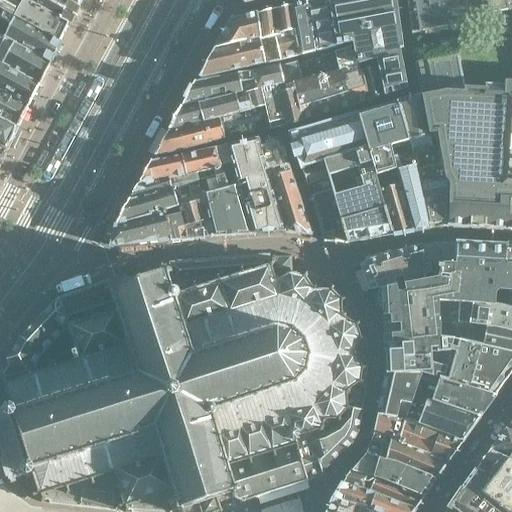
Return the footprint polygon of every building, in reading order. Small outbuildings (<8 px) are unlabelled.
[(25,0),(0,0),(0,9),(59,43),(60,43),(68,26),(29,2),(25,0)] [(77,8),(63,0),(29,0),(29,2),(68,26),(77,8)] [(338,50),(327,0),(315,0),(306,3),(311,26),(315,25),(321,54),(338,50)] [(402,49),(400,33),(395,0),(327,0),(338,50),(356,47),(357,52),(361,68),(377,64),(384,96),(407,89),(399,50),(402,49)] [(451,26),(446,0),(406,0),(411,34),(412,48),(443,40),(441,28),(451,26)] [(511,10),(511,0),(446,0),(451,26),(463,24),(462,19),(490,14),(511,10)] [(321,54),(315,25),(311,26),(306,3),(290,7),(301,58),(321,54)] [(301,58),(290,7),(277,10),(257,15),(234,21),(233,20),(227,30),(223,28),(215,41),(219,43),(215,49),(200,78),(301,58)] [(59,43),(0,9),(0,20),(1,19),(14,26),(6,39),(15,44),(49,64),(59,43)] [(49,64),(15,44),(8,57),(0,52),(0,43),(4,38),(0,35),(0,63),(39,86),(43,78),(42,78),(45,72),(46,72),(46,71),(46,70),(48,65),(49,66),(49,64)] [(511,37),(455,45),(464,87),(487,89),(487,83),(507,85),(507,82),(511,82),(511,37)] [(511,82),(507,82),(507,85),(487,83),(487,89),(464,87),(455,45),(412,54),(421,97),(431,134),(441,132),(449,179),(455,178),(454,186),(453,189),(452,227),(454,227),(454,226),(470,227),(470,228),(471,228),(471,227),(472,227),(500,228),(500,229),(502,229),(503,229),(503,228),(506,229),(507,230),(507,229),(509,229),(511,229),(511,82)] [(384,96),(377,64),(361,68),(357,52),(338,56),(350,107),(368,101),(384,96)] [(350,107),(338,56),(322,59),(326,78),(305,83),(301,63),(283,67),(287,86),(294,85),(301,121),(350,107)] [(39,86),(0,63),(0,91),(28,107),(28,106),(39,86)] [(286,125),(278,88),(287,86),(283,67),(197,84),(196,84),(183,108),(183,109),(174,125),(170,122),(166,129),(170,132),(169,134),(160,129),(148,152),(156,157),(157,158),(224,140),(259,131),(271,130),(286,125)] [(294,85),(287,86),(278,88),(286,125),(301,121),(294,85)] [(28,107),(0,91),(0,119),(17,129),(18,126),(20,122),(28,107)] [(431,134),(421,97),(413,99),(413,100),(405,102),(405,101),(397,104),(406,140),(431,134)] [(406,140),(397,104),(397,103),(396,104),(395,104),(395,105),(391,106),(391,105),(389,106),(381,109),(375,110),(375,111),(371,112),(371,111),(365,113),(364,114),(363,114),(359,115),(359,114),(357,115),(373,170),(387,167),(382,149),(392,147),(407,143),(406,140)] [(392,235),(373,170),(357,115),(290,135),(301,169),(320,163),(346,243),(349,243),(349,242),(353,241),(353,242),(354,242),(363,240),(364,240),(364,239),(374,237),(374,238),(375,239),(384,237),(384,236),(389,235),(389,236),(392,235)] [(9,145),(17,129),(0,119),(0,147),(6,151),(7,149),(6,148),(8,144),(9,145)] [(454,186),(455,178),(449,179),(441,132),(431,134),(406,140),(407,143),(429,229),(430,229),(441,227),(441,228),(442,227),(445,226),(446,227),(447,227),(452,227),(453,189),(454,186)] [(285,232),(270,179),(283,174),(281,170),(289,167),(279,138),(259,144),(258,138),(218,147),(225,172),(226,176),(196,184),(202,204),(202,207),(210,237),(252,234),(285,232)] [(429,229),(407,143),(392,147),(396,165),(413,232),(424,230),(423,229),(428,229),(429,229)] [(195,180),(225,172),(218,147),(152,164),(141,185),(131,202),(176,189),(175,185),(195,180)] [(346,243),(320,163),(301,169),(323,237),(324,241),(325,241),(325,240),(331,241),(331,242),(332,242),(332,241),(338,241),(338,242),(339,242),(345,243),(346,243)] [(413,232),(396,165),(387,167),(373,170),(392,235),(393,235),(401,233),(401,234),(413,232)] [(311,235),(289,167),(281,170),(283,174),(270,179),(285,232),(311,236),(311,235)] [(202,204),(196,184),(195,180),(175,185),(176,189),(131,202),(130,202),(129,205),(130,205),(119,225),(118,225),(117,227),(118,227),(167,214),(187,208),(198,205),(202,204)] [(210,237),(202,207),(199,208),(198,205),(187,208),(196,239),(210,237)] [(196,239),(187,208),(167,214),(169,220),(177,218),(180,231),(178,231),(181,241),(196,239)] [(170,242),(165,221),(169,220),(167,214),(118,227),(113,248),(170,242)] [(180,231),(177,218),(169,220),(165,221),(170,242),(181,241),(178,231),(180,231)] [(511,309),(511,265),(507,265),(507,246),(503,246),(503,247),(490,246),(487,245),(487,246),(474,245),(471,244),(471,245),(458,244),(455,243),(455,264),(441,264),(440,283),(413,282),(401,284),(371,291),(380,309),(382,309),(385,355),(403,353),(402,347),(437,344),(437,343),(439,327),(435,327),(437,304),(511,309)] [(455,264),(455,243),(438,245),(438,264),(441,264),(455,264)] [(438,264),(438,245),(426,246),(422,246),(421,246),(421,264),(438,264)] [(441,264),(438,264),(421,264),(421,246),(419,247),(414,248),(414,249),(407,251),(407,250),(405,251),(413,282),(440,283),(441,264)] [(413,282),(405,251),(401,252),(401,253),(393,255),(393,254),(392,254),(392,255),(401,284),(413,282)] [(0,436),(14,431),(20,450),(4,456),(2,456),(0,460),(0,461),(5,479),(7,478),(8,481),(9,481),(10,484),(12,484),(16,483),(15,480),(23,477),(29,480),(29,478),(34,480),(37,491),(31,493),(32,498),(39,496),(41,502),(45,501),(45,500),(44,495),(65,488),(66,494),(70,493),(68,487),(88,481),(90,486),(93,485),(91,480),(112,473),(122,504),(117,506),(117,507),(118,509),(124,507),(125,511),(126,511),(129,511),(128,510),(127,506),(148,499),(150,504),(153,503),(151,498),(171,491),(176,506),(172,508),(173,511),(179,510),(179,511),(190,511),(199,509),(200,511),(217,511),(219,511),(221,511),(222,510),(222,509),(220,509),(218,503),(232,498),(231,497),(237,495),(236,490),(239,489),(238,486),(235,487),(228,467),(248,461),(249,464),(252,463),(251,460),(270,454),(271,457),(274,456),(273,453),(292,446),(293,450),(297,449),(296,445),(299,444),(298,441),(295,442),(290,428),(317,420),(318,423),(321,422),(320,419),(342,412),(343,415),(346,414),(340,395),(366,386),(365,386),(367,380),(366,367),(367,367),(366,340),(364,340),(364,338),(360,338),(356,328),(360,324),(358,323),(360,321),(346,299),(344,300),(343,298),(339,300),(335,296),(332,293),(333,289),(330,287),(331,285),(308,273),(307,275),(304,273),(301,277),(293,275),(293,274),(292,275),(291,270),(290,260),(292,257),(290,255),(287,258),(277,258),(272,256),(267,262),(265,260),(267,257),(170,264),(164,264),(145,269),(145,273),(146,278),(129,284),(127,279),(125,276),(107,282),(107,283),(116,306),(99,312),(67,324),(79,356),(50,367),(8,382),(0,377),(0,378),(3,384),(0,384),(0,389),(4,388),(9,404),(5,402),(1,408),(0,408),(0,436)] [(401,284),(392,255),(385,257),(384,257),(380,258),(379,258),(378,258),(378,259),(366,263),(366,262),(364,262),(365,264),(363,268),(361,269),(362,270),(363,270),(367,279),(366,279),(367,280),(371,289),(370,289),(371,291),(401,284)] [(107,283),(91,289),(99,312),(116,306),(107,283)] [(59,300),(67,324),(99,312),(91,289),(59,300)] [(28,333),(22,340),(50,367),(79,356),(67,324),(59,300),(51,309),(46,314),(32,329),(28,333)] [(511,334),(511,309),(437,304),(435,327),(439,327),(511,334)] [(511,354),(511,334),(439,327),(437,343),(511,354)] [(14,352),(0,375),(0,377),(8,382),(50,367),(22,340),(17,348),(14,352)] [(511,354),(437,343),(437,344),(402,347),(403,353),(385,355),(386,374),(495,396),(505,383),(504,382),(511,370),(511,354)] [(495,396),(386,374),(385,376),(386,376),(385,382),(384,382),(381,394),(478,418),(483,411),(484,412),(485,411),(484,410),(493,397),(494,398),(495,396)] [(248,461),(228,467),(235,487),(238,486),(239,489),(236,490),(237,495),(231,497),(232,498),(232,499),(234,498),(239,501),(240,503),(321,477),(323,474),(322,472),(352,443),(357,432),(366,386),(340,395),(346,414),(343,415),(342,412),(320,419),(321,422),(318,423),(317,420),(290,428),(295,442),(298,441),(299,444),(296,445),(297,449),(293,450),(292,446),(273,453),(274,456),(271,457),(270,454),(251,460),(252,463),(249,464),(248,461)] [(0,408),(1,408),(5,402),(9,404),(4,388),(0,389),(0,408)] [(478,418),(381,394),(377,414),(463,441),(464,439),(463,439),(472,426),(474,427),(474,425),(473,424),(478,418)] [(451,456),(461,442),(462,442),(463,441),(377,414),(377,417),(377,418),(376,422),(373,434),(365,454),(350,470),(372,479),(423,497),(424,496),(423,495),(434,480),(435,480),(436,479),(435,478),(451,456)] [(511,511),(511,433),(510,432),(507,430),(505,432),(506,432),(501,438),(500,438),(497,442),(497,443),(492,449),(491,450),(490,451),(449,509),(455,511),(511,511)] [(412,511),(415,509),(368,492),(372,479),(350,470),(343,483),(334,498),(371,511),(412,511)] [(65,488),(44,495),(45,500),(46,499),(47,499),(48,499),(48,500),(49,500),(49,501),(50,501),(50,502),(50,503),(115,511),(115,510),(115,509),(116,509),(116,508),(117,508),(117,507),(117,506),(122,504),(112,473),(91,480),(93,485),(90,486),(88,481),(68,487),(70,493),(66,494),(65,488)] [(16,483),(12,484),(14,487),(14,488),(15,489),(27,497),(28,499),(28,498),(32,497),(32,498),(31,493),(37,491),(34,480),(29,478),(29,480),(23,477),(15,480),(16,483)] [(423,497),(372,479),(368,492),(415,509),(423,497)] [(148,499),(127,506),(128,510),(129,510),(130,510),(131,510),(131,511),(132,511),(131,511),(170,511),(171,511),(172,511),(173,511),(172,508),(176,506),(171,491),(151,498),(153,503),(150,504),(148,499)] [(371,511),(334,498),(333,499),(334,500),(328,511),(371,511)]
